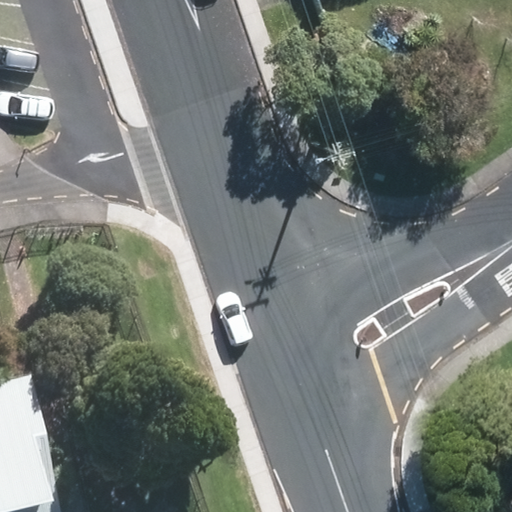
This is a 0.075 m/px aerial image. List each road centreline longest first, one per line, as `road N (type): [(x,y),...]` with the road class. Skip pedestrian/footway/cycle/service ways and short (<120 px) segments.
road 1 (residential): [(177,0),(309,380)]
road 2 (residential): [(511,243),(309,380)]
road 3 (residential): [(309,380),(356,511)]
